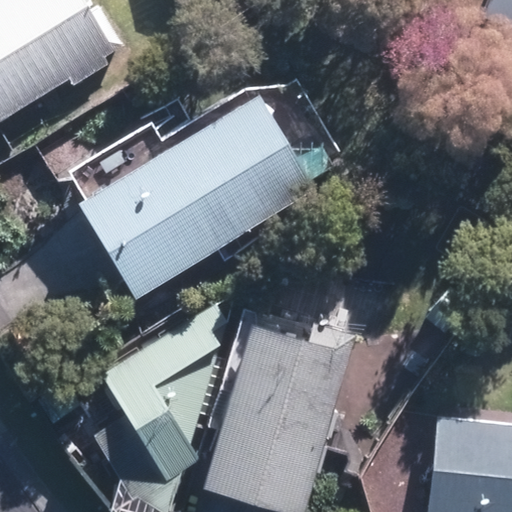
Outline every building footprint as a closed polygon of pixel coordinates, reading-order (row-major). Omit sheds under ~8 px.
[(118,58),(111,47),(124,39),(98,0),(0,0),(0,119),(67,76),(74,87),(118,58)] [(511,0),(487,0),(484,9),(511,20),(511,0)] [(266,86),(84,195),(139,288),(322,178),(266,86)] [(208,301),(44,390),(119,511),(170,511),(195,477),(308,508),(348,338),(208,301)] [(429,511),(511,511),(511,417),(435,413),(429,511)]
